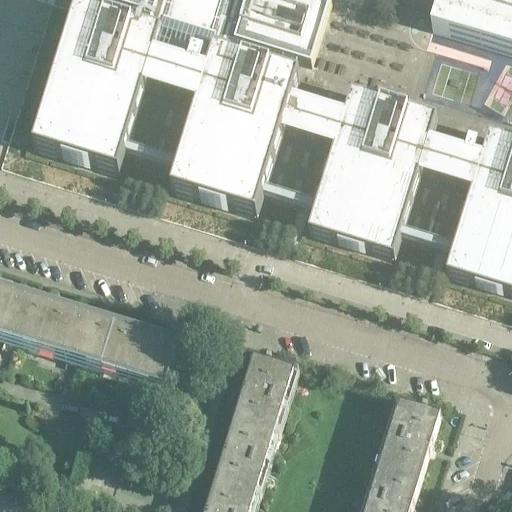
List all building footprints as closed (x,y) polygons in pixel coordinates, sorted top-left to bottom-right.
[(511,0),(70,0),(69,3),(92,9),(90,17),(77,13),(34,154),(119,180),(511,300),(511,0)] [(0,344),(167,396),(181,350),(0,293),(0,344)] [(255,364),(236,426),(277,439),(296,376),(255,364)] [(401,409),(382,471),(422,484),(441,421),(401,409)] [(236,426),(218,489),(257,501),(277,439),(236,426)] [(382,471),(369,511),(413,511),(422,484),(382,471)] [(218,489),(210,511),(254,511),(257,501),(218,489)]
